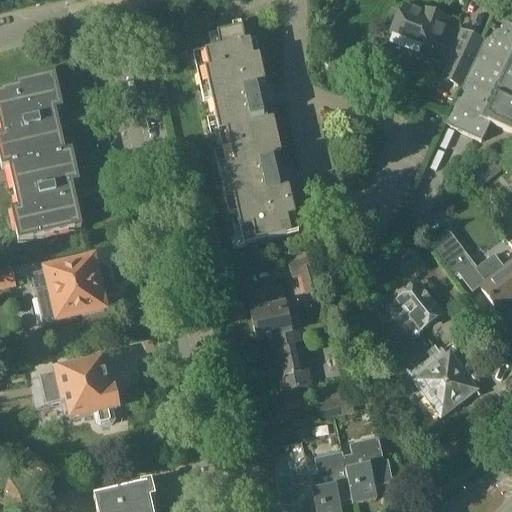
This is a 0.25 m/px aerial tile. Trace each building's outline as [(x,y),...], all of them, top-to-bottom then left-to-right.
[(442,46),(451,20),(425,11),(423,14),(406,8),(404,14),(403,14),(402,16),(393,13),(386,33),(428,48),(430,42),(442,46)] [(487,36),(484,42),(461,90),(444,126),(481,143),(490,125),(511,135),(511,26),(495,18),(489,31),(493,33),(490,38),(487,36)] [(265,88),(258,58),(252,60),(249,44),(245,45),(241,29),(216,35),(219,51),(204,54),(208,70),(204,71),(225,167),(217,168),(225,202),(233,200),(240,232),(251,229),(255,245),(290,237),(287,221),(295,219),(288,190),(279,192),(277,184),(280,183),(274,157),(280,156),(273,122),(267,123),(261,97),(258,98),(256,90),(265,88)] [(441,81),(461,90),(484,42),(460,31),(448,57),(452,59),(441,81)] [(71,176),(78,175),(73,154),(66,155),(57,114),(64,112),(58,83),(39,87),(37,80),(17,84),(18,89),(1,92),(4,104),(0,104),(0,120),(6,148),(0,149),(0,154),(3,171),(11,169),(23,225),(16,227),(19,244),(76,232),(73,220),(80,219),(71,176)] [(429,212),(415,224),(423,232),(436,221),(429,212)] [(500,313),(511,303),(511,263),(505,269),(495,256),(478,269),(450,233),(431,248),(453,279),(458,276),(472,294),(480,287),(500,313)] [(346,252),(349,265),(368,261),(365,247),(346,252)] [(293,279),(302,276),(308,295),(322,291),(312,258),(289,265),(293,279)] [(104,306),(107,302),(105,294),(101,292),(94,263),(49,273),(35,276),(45,325),(59,322),(83,317),(85,327),(89,330),(103,326),(106,322),(104,312),(105,312),(104,306)] [(10,267),(0,270),(0,293),(16,289),(10,267)] [(443,317),(419,283),(395,301),(419,335),(443,317)] [(268,341),(271,340),(271,338),(292,334),(300,332),(301,332),(297,314),(288,316),(281,288),(276,289),(277,292),(269,294),(269,291),(251,295),(255,311),(251,312),(258,341),(267,339),(268,341)] [(271,338),(271,340),(286,405),(303,401),(301,390),(312,388),(305,353),(300,332),(292,334),(271,338)] [(442,418),(477,391),(451,356),(416,383),(442,418)] [(56,373),(56,374),(41,378),(47,406),(62,403),(63,404),(67,403),(71,422),(95,417),(97,427),(101,429),(113,427),(115,423),(113,413),(118,411),(114,392),(109,393),(102,363),(56,373)] [(321,405),(314,407),(317,423),(353,414),(348,392),(320,399),(321,405)] [(306,444),(338,437),(335,422),(303,429),(306,444)] [(344,459),(352,502),(353,506),(378,501),(375,489),(394,485),(389,463),(384,464),(379,440),(351,446),(353,457),(344,459)] [(29,450),(16,464),(38,484),(51,470),(29,450)] [(272,453),(264,455),(267,471),(276,469),(272,453)] [(309,478),(315,511),(341,511),(340,504),(352,502),(344,459),(343,455),(315,461),(318,476),(309,478)] [(315,511),(309,478),(308,474),(276,480),(282,511),(278,511),(277,511),(315,511)] [(28,511),(36,490),(9,481),(0,505),(18,511),(28,511)] [(152,511),(147,486),(127,491),(94,498),(97,511),(152,511)]
